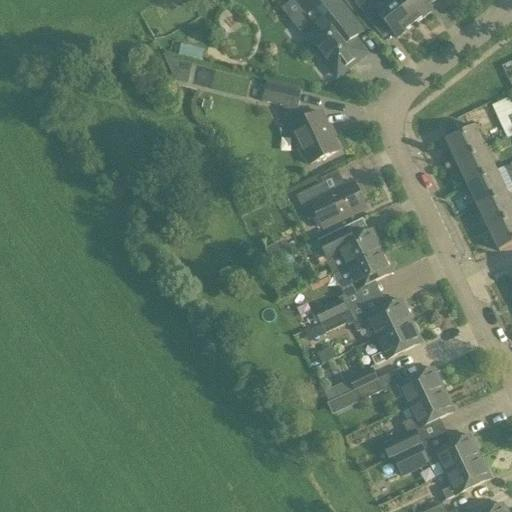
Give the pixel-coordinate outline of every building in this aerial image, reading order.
[(383,0),(380,3),(377,0),(355,0),(355,1),(370,20),(379,13),(398,36),(415,22),(397,0),(383,0)] [(431,10),(423,0),(397,0),(415,22),(431,10)] [(364,56),(333,15),(304,37),(336,78),(364,56)] [(203,60),(205,49),(181,44),(179,56),(203,60)] [(367,59),(354,68),(363,80),(375,71),(367,59)] [(319,114),(301,122),(296,111),(301,92),(265,84),(261,103),(282,108),(309,166),(337,152),(319,114)] [(492,107),(507,140),(511,137),(511,102),(510,99),(492,107)] [(456,163),(485,149),(474,127),(445,141),(456,163)] [(485,149),(456,163),(466,185),(496,171),(485,149)] [(496,171),(466,185),(477,208),(506,194),(496,171)] [(352,184),(327,196),(322,186),(296,198),(308,223),(317,219),(323,231),(365,210),(352,184)] [(511,205),(506,194),(477,208),(488,230),(511,218),(511,205)] [(511,218),(488,230),(499,252),(511,245),(511,218)] [(338,231),(316,242),(310,245),(321,267),(328,264),(333,276),(345,270),(346,271),(382,254),(371,232),(345,245),(338,231)] [(346,271),(352,284),(339,290),(343,298),(392,275),(382,254),(346,271)] [(320,325),(347,312),(342,300),(314,313),(320,325)] [(401,302),(365,319),(353,325),(357,334),(369,328),(375,341),(411,324),(401,302)] [(347,312),(320,325),(321,327),(305,335),(309,343),(347,325),(343,315),(348,313),(347,312)] [(375,341),(382,355),(371,360),(375,368),(422,345),(411,324),(375,341)] [(408,383),(388,392),(393,403),(403,398),(408,409),(444,392),(433,370),(408,383)] [(372,372),(350,383),(355,394),(357,393),(377,383),(372,372)] [(357,393),(362,402),(382,392),(377,383),(357,393)] [(392,443),(384,447),(390,459),(393,458),(394,459),(429,442),(423,430),(440,421),(454,415),(444,392),(408,409),(413,420),(403,424),(408,436),(392,443)] [(355,394),(350,396),(354,405),(362,402),(357,393),(355,394)] [(429,442),(394,459),(398,469),(420,459),(421,461),(426,459),(430,468),(439,463),(445,477),(480,460),(470,438),(452,446),(435,455),(429,442)] [(445,477),(452,490),(442,494),(446,502),(490,481),(480,460),(445,477)]
